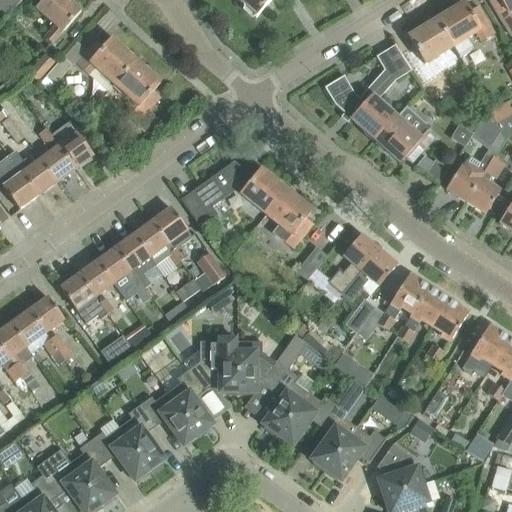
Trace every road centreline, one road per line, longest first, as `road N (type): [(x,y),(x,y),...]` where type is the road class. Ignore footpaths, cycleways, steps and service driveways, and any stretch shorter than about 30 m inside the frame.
road 1 (residential): [(511,295),(332,168),(254,95)]
road 2 (residential): [(0,275),(254,95)]
road 3 (residential): [(254,95),(410,0)]
road 4 (residential): [(254,95),(195,44),(166,0)]
road 5 (residential): [(187,496),(231,470),(297,511)]
